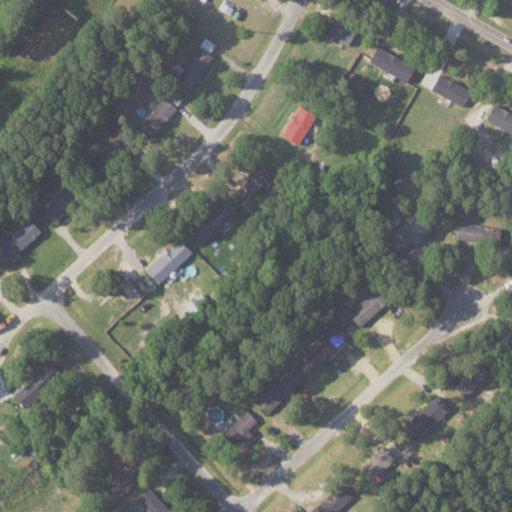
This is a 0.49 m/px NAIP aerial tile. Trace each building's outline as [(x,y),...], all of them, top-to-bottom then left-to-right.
[(344,45),(352,31),(329,18),(321,32),(344,45)] [(208,54),(193,46),(183,68),(174,64),(168,77),(192,88),(208,54)] [(406,80),(412,63),(373,48),(366,64),(406,80)] [(429,90),(460,105),(467,90),(436,74),(429,90)] [(181,99),(172,89),(164,96),(174,105),(181,99)] [(174,108),(161,96),(134,126),(148,138),(174,108)] [(483,119),(510,133),(511,128),(511,114),(491,104),(483,119)] [(279,136),(296,145),(311,116),(295,107),(279,136)] [(236,180),(250,193),(270,172),(255,160),(236,180)] [(40,204),(53,218),(73,199),(60,185),(40,204)] [(189,226),(201,240),(233,211),(221,197),(189,226)] [(384,232),(393,251),(431,232),(421,213),(384,232)] [(0,257),(4,261),(36,228),(24,216),(0,240),(0,257)] [(454,237),(496,243),(498,226),(456,221),(454,237)] [(189,251),(176,237),(141,269),(154,282),(189,251)] [(386,300),(373,287),(345,312),(358,326),(386,300)] [(347,335),(335,322),(299,356),(311,368),(347,335)] [(463,398),(488,375),(475,361),(450,384),(463,398)] [(253,398),(265,412),(302,379),(290,365),(253,398)] [(46,386),(36,373),(9,392),(19,406),(46,386)] [(398,428),(411,442),(447,407),(433,394),(398,428)] [(257,421),(245,409),(223,430),(234,442),(257,421)] [(357,465),(371,480),(395,458),(381,443),(357,465)] [(331,511),(350,495),(338,482),(306,511),(331,511)] [(146,511),(170,511),(147,486),(134,498),(146,511)]
